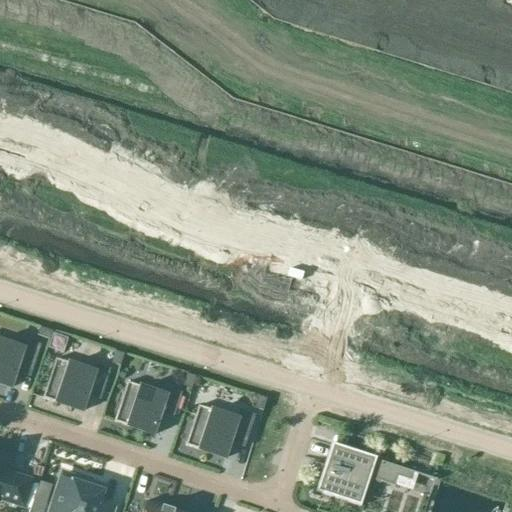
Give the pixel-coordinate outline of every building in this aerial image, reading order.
[(364,0),(361,11),(409,26),(404,43),(416,46),(424,23),(412,19),(417,0),(364,0)] [(488,13),(479,41),(507,50),(504,61),(511,63),(511,18),(504,16),(504,18),(488,13)] [(0,35),(0,71),(3,62),(16,66),(28,28),(7,21),(3,36),(0,35)] [(44,52),(28,104),(69,117),(77,91),(83,93),(92,61),(61,52),(59,57),(44,52)] [(125,77),(110,125),(142,135),(138,146),(140,147),(151,112),(166,117),(177,83),(162,78),(159,88),(125,77)] [(176,141),(166,175),(216,191),(218,183),(231,187),(242,148),(230,145),(227,157),(176,141)] [(51,332),(39,328),(36,336),(48,340),(51,332)] [(21,349),(0,341),(0,385),(10,389),(17,366),(31,371),(40,345),(24,340),(21,349)] [(123,355),(115,352),(110,364),(119,367),(123,355)] [(90,371),(54,359),(41,399),(81,412),(88,390),(101,394),(109,370),(93,365),(90,371)] [(194,377),(186,375),(182,387),(190,389),(194,377)] [(164,396),(126,383),(113,423),(152,436),(160,413),(173,417),(180,394),(166,389),(164,396)] [(257,397),(254,409),(262,411),(265,399),(257,397)] [(234,419),(197,407),(184,446),(224,459),(231,437),(245,441),(254,416),(238,411),(234,419)] [(375,458),(330,444),(315,492),(360,507),(369,479),(411,493),(417,474),(375,460),(375,458)] [(0,454),(0,499),(21,507),(30,481),(6,474),(11,458),(0,454)] [(85,483),(61,475),(49,511),(110,511),(111,508),(98,504),(100,495),(83,490),(85,483)] [(40,480),(28,511),(42,511),(52,485),(40,480)] [(173,511),(144,502),(141,511),(173,511)]
